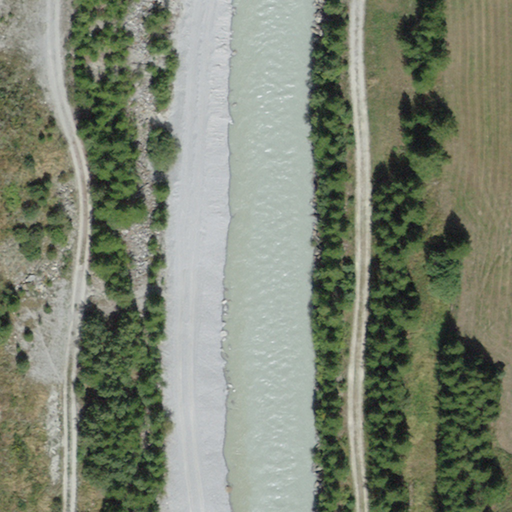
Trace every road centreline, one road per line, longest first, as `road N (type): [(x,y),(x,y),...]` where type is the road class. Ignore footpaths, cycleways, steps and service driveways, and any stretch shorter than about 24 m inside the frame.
road 1 (track): [(52,0),(56,83),(83,176),(66,511)]
road 2 (track): [(358,0),(352,410),(359,511)]
